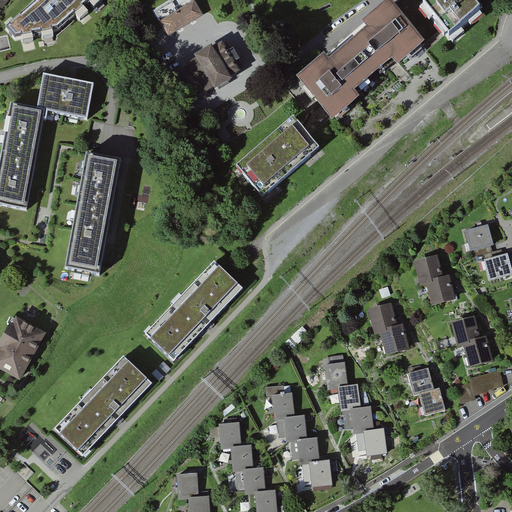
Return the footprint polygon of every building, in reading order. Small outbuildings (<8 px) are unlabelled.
[(41,0),(7,30),(16,41),(59,31),(92,0),(41,0)] [(192,0),(170,0),(153,10),(167,35),(202,16),(192,0)] [(407,0),(398,8),(431,48),(443,38),(448,43),(483,13),(472,0),(407,0)] [(328,62),(301,85),(336,126),(429,47),(398,8),(394,6),(367,29),(371,34),(333,67),(328,62)] [(358,21),(366,14),(360,8),(352,14),(358,21)] [(198,58),(188,64),(206,91),(213,87),(216,90),(234,78),(232,75),(241,69),(223,42),(215,47),(213,44),(196,55),(198,58)] [(36,118),(12,114),(0,175),(0,207),(26,212),(44,120),(87,128),(95,91),(43,81),(36,118)] [(298,123),(239,172),(263,201),(322,152),(298,123)] [(122,167),(88,161),(67,273),(101,279),(122,167)] [(490,228),(468,234),(474,254),(496,247),(490,228)] [(440,259),(417,265),(423,291),(430,289),(435,309),(457,303),(451,278),(445,280),(440,259)] [(511,271),(509,259),(487,264),(491,283),(511,278),(511,271)] [(245,292),(217,266),(148,338),(176,365),(245,292)] [(394,306),(371,312),(377,336),(383,335),(390,358),(413,352),(406,325),(400,327),(394,306)] [(476,319),(453,325),(460,349),(465,347),(472,371),(496,364),(488,338),(482,340),(476,319)] [(45,336),(16,320),(0,348),(0,371),(19,383),(36,353),(45,336)] [(127,359),(57,431),(85,459),(156,388),(127,359)] [(347,363),(325,366),(329,398),(341,397),(346,430),(355,429),(355,436),(366,435),(370,460),(390,458),(386,430),(376,431),(373,409),(363,410),(360,386),(350,388),(347,363)] [(431,371),(410,377),(415,398),(421,396),(426,418),(447,412),(442,391),(436,392),(431,371)] [(471,384),(458,388),(464,405),(478,401),(476,397),(507,387),(501,371),(470,381),(471,384)] [(286,387),(267,389),(269,411),(274,410),(276,426),(287,425),(289,446),(299,445),(301,466),(315,465),(317,489),(334,488),(332,463),(322,464),(320,440),(309,441),(307,418),(297,418),(295,395),(287,396),(286,387)] [(241,425),(221,427),(223,452),(233,451),(235,474),(245,473),(248,498),(258,497),(259,511),(279,511),(277,493),(268,494),(266,470),(256,471),(254,447),(244,448),(241,425)] [(200,476),(179,478),(181,503),(191,502),(191,511),(212,511),(212,499),(202,499),(200,476)]
